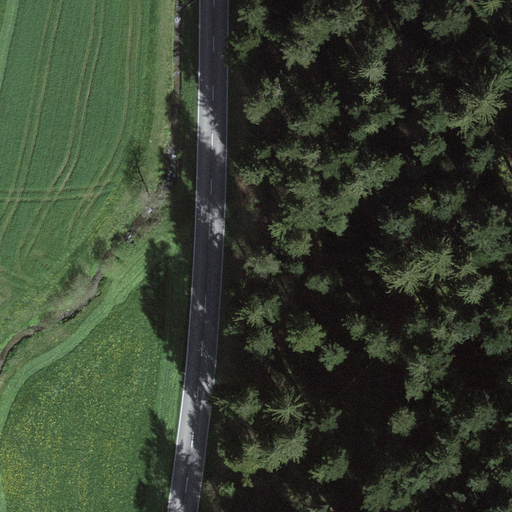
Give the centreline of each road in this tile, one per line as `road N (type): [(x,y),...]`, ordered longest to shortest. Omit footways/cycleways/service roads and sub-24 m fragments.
road 1 (secondary): [(213,0),(205,302),(181,511)]
road 2 (track): [(333,0),(326,60),(332,87),(369,160)]
